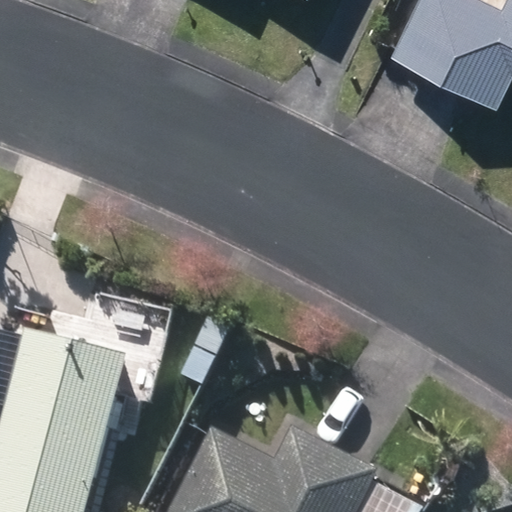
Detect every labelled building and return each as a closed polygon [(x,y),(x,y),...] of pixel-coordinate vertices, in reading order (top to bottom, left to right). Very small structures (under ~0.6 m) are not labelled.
[(511,85),(511,0),(506,11),(481,0),(425,0),(397,60),(501,110),(511,85)] [(28,336),(0,446),(0,511),(91,511),(130,361),(28,336)] [(362,511),(380,478),(295,434),(279,466),(216,434),(175,511),(362,511)] [(413,492),(434,506),(448,482),(428,470),(413,492)] [(147,511),(150,505),(127,495),(118,511),(147,511)]
